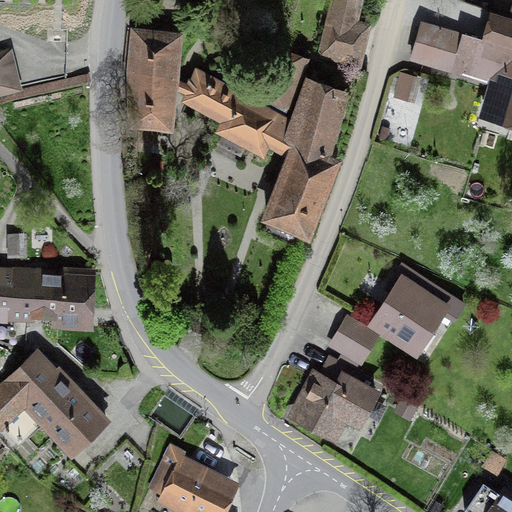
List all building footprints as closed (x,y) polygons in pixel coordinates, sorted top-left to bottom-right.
[(363,0),(334,0),(323,52),(363,61),(370,31),(357,28),(363,0)] [(511,10),(494,6),(486,30),(426,13),(412,61),(493,85),(485,113),(511,121),(511,10)] [(192,30),(134,25),(132,126),(181,132),(183,106),(187,71),(192,30)] [(15,50),(0,53),(0,92),(23,87),(15,50)] [(401,68),(386,120),(414,128),(430,77),(401,68)] [(183,106),(228,124),(226,138),(263,157),(270,146),(287,156),(298,117),(187,71),(183,106)] [(366,93),(311,74),(298,117),(287,156),(267,222),(317,240),(347,162),(366,93)] [(26,233),(7,234),(7,258),(26,258),(26,233)] [(0,319),(46,320),(47,271),(0,269),(0,319)] [(47,271),(46,320),(97,321),(98,272),(47,271)] [(455,306),(405,274),(373,323),(422,356),(455,306)] [(349,315),(332,345),(364,363),(381,334),(349,315)] [(114,420),(42,347),(0,381),(0,421),(4,425),(31,405),(73,458),(114,420)] [(339,380),(317,368),(290,417),(352,450),(384,390),(345,370),(339,380)] [(402,398),(394,413),(410,421),(418,407),(402,398)] [(507,460),(492,450),(482,467),(497,476),(507,460)] [(229,511),(244,478),(182,453),(162,501),(187,511),(229,511)] [(511,511),(511,488),(505,483),(485,511),(511,511)]
